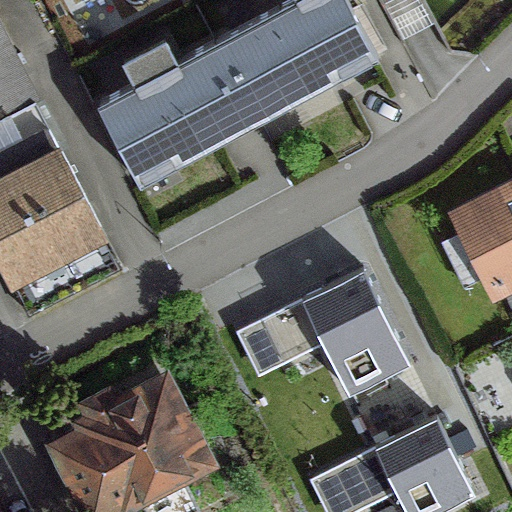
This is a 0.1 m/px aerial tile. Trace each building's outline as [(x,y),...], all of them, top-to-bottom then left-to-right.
[(348,0),(290,0),(218,39),(259,115),(376,53),(348,0)] [(218,39),(101,101),(142,177),(259,115),(218,39)] [(0,149),(44,127),(0,40),(0,149)] [(117,267),(44,127),(0,149),(0,267),(24,315),(117,267)] [(511,305),(511,186),(458,214),(493,286),(501,282),(511,305)] [(349,373),(406,344),(362,255),(305,284),(349,373)] [(48,443),(85,511),(100,511),(121,501),(122,504),(203,460),(160,380),(110,406),(103,393),(82,405),(89,419),(79,424),(81,426),(48,443)] [(472,475),(437,402),(379,430),(414,503),(472,475)]
